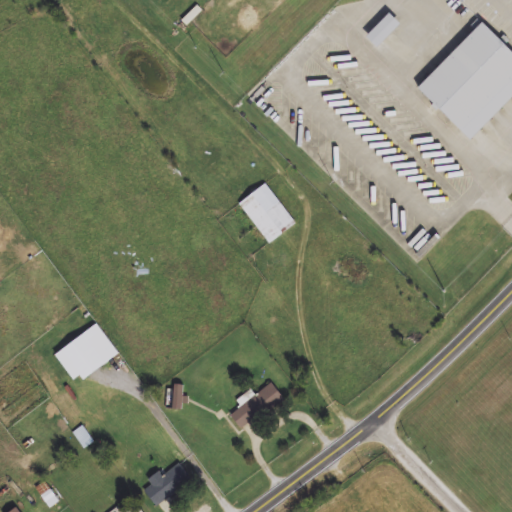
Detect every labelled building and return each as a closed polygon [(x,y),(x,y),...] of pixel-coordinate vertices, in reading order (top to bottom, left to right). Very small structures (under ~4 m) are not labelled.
[(201,12),(196,7),(183,22),(188,26),(201,12)] [(511,51),(479,20),(415,87),(469,139),(511,93),(511,51)] [(118,355),(97,325),(54,354),(75,385),(118,355)] [(229,417),(241,432),(282,398),(270,383),(229,417)] [(183,387),(172,387),(172,409),(183,409),(183,387)] [(192,481),(179,465),(163,478),(158,473),(147,481),(152,487),(144,493),(156,509),(192,481)] [(120,511),(139,511),(133,503),(120,511)]
